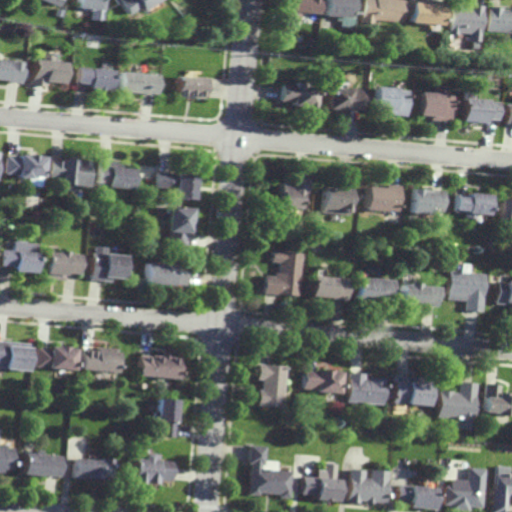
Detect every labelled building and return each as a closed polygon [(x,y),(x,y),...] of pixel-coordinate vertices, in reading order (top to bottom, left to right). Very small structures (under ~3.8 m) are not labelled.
[(104,0),(104,8),(92,8),(92,11),(83,11),(83,7),(75,7),(75,0),(104,0)] [(151,0),(144,4),(147,9),(141,13),(137,7),(125,13),(119,3),(117,4),(114,0),(151,0)] [(316,0),(315,12),(297,11),(296,22),(282,20),(283,10),(281,10),(281,0),(316,0)] [(354,0),(352,29),(339,28),(340,20),(333,19),(334,15),(321,14),(319,14),(319,4),(320,0),(354,0)] [(404,0),(403,21),(373,19),(373,23),(359,22),(360,0),(404,0)] [(445,0),(444,15),(443,15),(442,23),(410,21),(410,12),(407,11),(407,0),(445,0)] [(470,4),(470,3),(483,4),(481,41),(471,40),(471,33),(461,32),(460,33),(449,33),(449,29),(450,29),(452,4),(450,4),(450,2),(463,3),(463,4),(470,4)] [(511,8),(511,31),(487,29),(489,5),(504,7),(504,8),(511,8)] [(18,82),(3,81),(4,80),(0,79),(0,59),(20,61),(18,82)] [(62,82),(43,81),(43,86),(29,85),(31,59),(63,61),(62,82)] [(107,90),(86,88),(86,85),(74,83),(75,68),(88,69),(88,67),(109,69),(107,90)] [(152,93),(140,92),(140,93),(116,91),(118,71),(153,74),(152,93)] [(198,97),(171,96),(172,76),(199,78),(198,97)] [(298,86),(313,87),(312,107),(301,107),(301,105),(287,105),(288,101),(277,100),(277,84),(289,84),(289,82),(298,82),(298,86)] [(403,114),(368,112),(368,108),(369,85),(392,87),(392,89),(405,90),(403,114)] [(345,88),(345,86),(354,87),(354,89),(360,89),(359,110),(344,109),(344,110),(322,108),(323,86),(345,88)] [(437,92),(437,93),(450,94),(448,120),(427,119),(427,115),(414,114),(416,91),(437,92)] [(493,119),(479,117),(479,122),(459,120),(461,97),(482,99),(482,100),(495,101),(493,119)] [(511,123),(502,123),(503,104),(511,104),(511,123)] [(41,176),(40,176),(40,186),(26,185),(26,178),(14,177),(14,174),(2,174),(3,156),(16,156),(16,154),(42,156),(41,176)] [(78,161),(78,159),(87,160),(84,187),(65,185),(65,184),(58,183),(59,178),(46,176),(48,160),(61,161),(61,157),(74,159),(74,160),(78,161)] [(130,189),(111,187),(110,188),(95,187),(97,160),(113,162),(113,164),(120,164),(119,167),(131,168),(130,189)] [(172,175),(172,174),(193,175),(190,200),(171,199),(170,196),(171,188),(154,187),(154,172),(170,172),(170,175),(172,175)] [(305,194),(298,194),(297,208),(276,207),(277,193),(275,193),(276,182),(285,182),(285,177),(306,179),(305,194)] [(348,200),(347,200),(346,215),(316,213),(318,188),(333,189),(334,182),(349,183),(348,200)] [(395,211),(381,210),(381,212),(359,210),(361,187),(382,189),(383,184),(397,185),(395,211)] [(436,190),(441,190),(441,211),(433,211),(433,216),(407,213),(408,188),(418,189),(418,188),(436,190)] [(483,215),(473,214),(473,218),(463,217),(464,213),(451,212),(452,196),(466,197),(466,193),(486,195),(483,215)] [(511,221),(495,220),(497,200),(506,201),(506,198),(511,198),(511,221)] [(185,233),(182,233),(182,247),(163,245),(165,232),(163,232),(164,206),(187,208),(185,233)] [(103,255),(122,256),(120,279),(108,278),(108,281),(86,280),(88,254),(91,254),(91,247),(103,247),(103,255)] [(30,273),(8,272),(8,267),(0,266),(0,250),(10,251),(10,252),(31,253),(30,273)] [(63,255),(76,255),(76,274),(61,274),(61,276),(60,276),(60,280),(40,279),(40,275),(40,274),(40,265),(39,265),(39,261),(42,261),(42,253),(53,253),(53,251),(63,251),(63,255)] [(294,295),(259,293),(260,275),(270,276),(270,273),(274,273),(275,263),(267,262),(267,251),(297,253),(294,295)] [(181,285),(167,284),(167,286),(141,283),(143,263),(169,266),(169,268),(183,270),(181,285)] [(478,312),(462,310),(463,301),(444,300),(445,271),(481,275),(478,312)] [(511,315),(504,315),(504,305),(490,303),(492,284),(500,285),(500,281),(510,282),(510,275),(511,275),(511,315)] [(343,301),(327,300),(328,298),(306,297),(307,276),(344,279),(343,301)] [(389,301),(375,300),(374,304),(351,302),(353,278),(390,281),(389,301)] [(416,286),(435,288),(433,307),(406,304),(406,306),(396,305),(398,285),(405,286),(405,283),(416,284),(416,286)] [(23,373),(0,370),(0,341),(25,344),(23,373)] [(63,350),(71,350),(69,372),(43,370),(43,368),(30,367),(31,348),(44,349),(44,348),(53,349),(53,348),(63,348),(63,350)] [(113,354),(114,354),(113,373),(76,371),(77,350),(93,351),(93,348),(114,349),(113,354)] [(166,357),(175,357),(173,380),(135,377),(136,356),(149,357),(150,355),(160,356),(160,353),(166,353),(166,357)] [(279,408),(255,407),(255,405),(252,405),(253,391),(256,391),(256,381),(256,380),(252,380),(252,364),(281,366),(279,408)] [(335,394),(309,393),(309,391),(296,390),(298,370),(336,372),(335,394)] [(366,380),(366,378),(382,379),(380,405),(343,403),(345,373),(361,374),(361,379),(366,380)] [(424,408),(402,406),(403,404),(389,403),(391,377),(427,380),(424,408)] [(470,420),(433,417),(435,391),(449,391),(449,393),(454,393),(455,392),(456,382),(472,384),(470,420)] [(506,398),(506,396),(511,396),(511,415),(505,415),(505,418),(489,417),(489,414),(477,413),(479,398),(480,384),(494,385),(494,393),(502,394),(501,398),(506,398)] [(168,438),(156,438),(156,423),(154,423),(156,400),(170,401),(168,438)] [(0,445),(1,445),(1,448),(9,449),(7,468),(0,468),(0,445)] [(284,496),(273,495),(273,493),(253,491),(253,493),(242,493),(244,461),(242,461),(243,447),(259,449),(258,462),(254,462),(254,467),(286,469),(284,496)] [(55,475),(15,472),(17,453),(30,455),(30,450),(42,452),(42,453),(56,455),(55,475)] [(154,459),(167,460),(169,462),(167,479),(153,477),(153,482),(128,480),(129,456),(139,456),(139,452),(155,452),(154,459)] [(106,456),(105,478),(92,477),(92,475),(88,475),(88,476),(82,476),(82,478),(66,477),(68,456),(95,458),(95,455),(106,456)] [(479,506),(466,505),(465,511),(445,509),(445,503),(440,503),(441,484),(462,486),(463,485),(465,466),(482,467),(479,506)] [(366,476),(367,468),(384,469),(382,501),(369,500),(369,502),(360,501),(360,499),(355,499),(355,502),(342,501),(344,467),(360,468),(360,476),(366,476)] [(511,501),(508,501),(508,496),(505,496),(503,511),(488,511),(489,489),(492,489),(493,472),(511,473),(511,501)] [(333,477),(330,499),(324,498),(324,501),(317,501),(317,498),(308,497),(308,493),(293,491),(295,475),(309,475),(310,474),(333,477)] [(430,507),(403,505),(403,502),(391,501),(393,483),(431,485),(430,507)]
